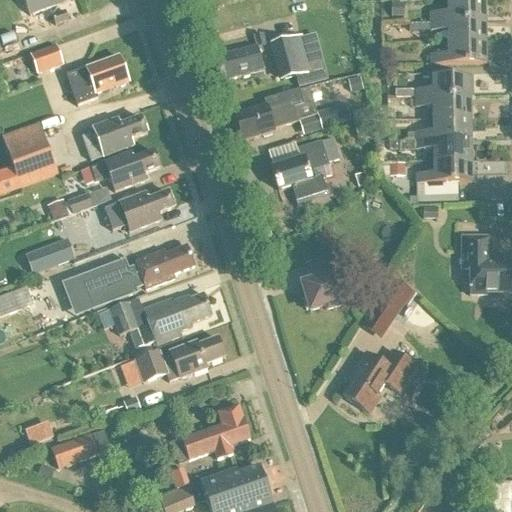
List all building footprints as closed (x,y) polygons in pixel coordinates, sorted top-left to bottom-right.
[(70,0),(21,0),(28,17),(71,1),(70,0)] [(448,4),(448,18),(431,18),(431,26),(487,24),(486,3),(448,4)] [(52,19),(55,29),(68,24),(65,15),(52,19)] [(487,24),(431,26),(431,35),(449,34),(449,46),(487,45),(487,24)] [(261,54),(259,50),(264,48),(261,38),(253,41),(256,51),(215,62),(222,84),(240,79),(242,82),(248,80),(249,77),(262,73),(257,55),(261,54)] [(310,75),(301,40),(269,49),(278,84),(310,75)] [(450,59),(432,60),(432,68),(488,67),(487,45),(449,46),(450,59)] [(36,78),(63,68),(56,48),(29,57),(36,78)] [(97,101),(95,97),(127,85),(118,59),(84,71),(65,78),(76,109),(97,101)] [(432,95),(414,95),(414,103),(470,102),(470,80),(432,81),(432,95)] [(347,84),(350,95),(362,93),(360,81),(347,84)] [(316,118),(306,88),(262,102),(264,109),(234,118),(234,122),(233,124),(235,131),(238,133),(242,144),(259,138),(263,140),(270,138),(272,135),(274,134),(273,132),(297,124),(316,118)] [(470,102),(414,103),(414,115),(432,114),(432,124),(471,123),(470,102)] [(344,107),(316,117),(321,134),(350,125),(344,107)] [(130,142),(146,136),(140,119),(119,127),(117,122),(90,131),(92,137),(82,140),(90,163),(101,159),(101,161),(133,149),(130,142)] [(471,123),(432,124),(433,140),(415,140),(415,145),(471,144),(471,123)] [(0,196),(19,190),(57,176),(38,126),(1,140),(11,170),(0,174),(0,196)] [(300,161),(270,171),(277,193),(288,190),(294,209),(324,199),(318,179),(311,181),(308,172),(327,167),(320,144),(297,151),(300,161)] [(471,144),(415,145),(415,157),(434,157),(434,166),(471,165),(471,144)] [(142,176),(159,170),(153,154),(132,162),(129,156),(88,171),(94,188),(109,182),(114,195),(145,184),(142,176)] [(434,180),(416,180),(416,188),(471,187),(471,165),(434,166),(434,180)] [(144,197),(118,207),(128,235),(160,224),(157,217),(173,211),(167,195),(146,203),(144,197)] [(92,211),(87,197),(67,205),(72,218),(92,211)] [(69,223),(60,199),(45,204),(53,229),(69,223)] [(107,213),(94,217),(100,234),(113,229),(107,213)] [(30,279),(75,261),(66,239),(21,257),(30,279)] [(511,263),(491,264),(491,241),(462,241),(461,267),(469,267),(469,299),(486,299),(486,295),(498,295),(498,296),(511,296),(511,263)] [(172,278),(192,271),(185,250),(164,258),(163,254),(138,264),(134,252),(106,262),(112,279),(135,270),(144,293),(173,282),(172,278)] [(332,275),(321,278),(321,281),(301,287),(305,299),(301,300),(304,312),(309,311),(310,314),(324,310),(325,313),(342,308),(335,282),(361,275),(355,258),(329,265),(332,275)] [(393,280),(380,302),(391,309),(404,287),(393,280)] [(141,314),(147,328),(155,348),(179,339),(177,334),(187,330),(187,327),(209,318),(201,298),(187,303),(186,300),(171,306),(170,303),(141,314)] [(107,313),(117,339),(147,328),(141,314),(134,317),(129,304),(107,313)] [(218,345),(199,352),(198,347),(161,361),(160,358),(136,367),(144,389),(167,381),(170,388),(180,384),(180,385),(207,375),(205,370),(225,363),(218,345)] [(356,374),(350,384),(353,386),(343,400),(368,417),(379,401),(377,399),(384,388),(397,397),(416,370),(394,355),(385,368),(367,356),(355,373),(356,374)] [(237,409),(216,417),(220,429),(180,443),(187,464),(213,455),(216,464),(231,459),(228,451),(249,444),(237,409)] [(89,438),(50,452),(58,473),(97,459),(89,438)] [(489,454),(479,450),(473,457),(474,464),(480,472),(488,476),(496,470),(495,461),(489,454)] [(256,511),(270,507),(258,470),(201,489),(199,484),(177,494),(157,503),(160,511),(187,511),(205,505),(207,511),(256,511)] [(170,476),(175,492),(188,487),(183,472),(170,476)]
